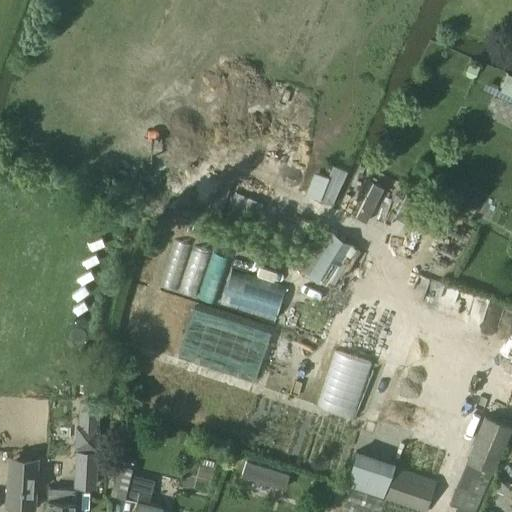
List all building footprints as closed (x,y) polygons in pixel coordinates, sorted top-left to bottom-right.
[(469,62),(465,72),(467,75),(472,77),(476,76),(479,66),(469,62)] [(500,92),(511,97),(511,75),(508,74),(500,92)] [(380,204),(394,210),(405,186),(361,165),(349,190),(361,196),(353,212),(372,221),(380,204)] [(307,194),(321,199),(330,175),(315,169),(307,194)] [(195,296),(210,249),(177,238),(162,285),(195,296)] [(223,306),(278,319),(287,283),(231,270),(223,306)] [(257,381),(273,328),(196,304),(179,357),(257,381)] [(336,348),(318,403),(355,415),(373,360),(336,348)] [(76,422),(76,445),(98,446),(99,400),(79,399),(78,422),(76,422)] [(465,460),(468,461),(492,471),(494,471),(511,427),(511,425),(485,415),(465,460)] [(76,450),(74,484),(97,485),(98,451),(76,450)] [(10,456),(9,464),(6,506),(35,508),(38,458),(10,456)] [(246,461),(242,474),(285,488),(290,474),(246,461)] [(475,511),(492,471),(468,461),(451,503),(468,511),(475,511)] [(395,466),(384,499),(384,500),(419,511),(425,511),(436,481),(395,466)] [(153,480),(131,475),(125,497),(137,500),(133,511),(160,511),(162,506),(148,503),(153,480)] [(74,511),(75,502),(76,490),(48,488),(46,511),(74,511)]
